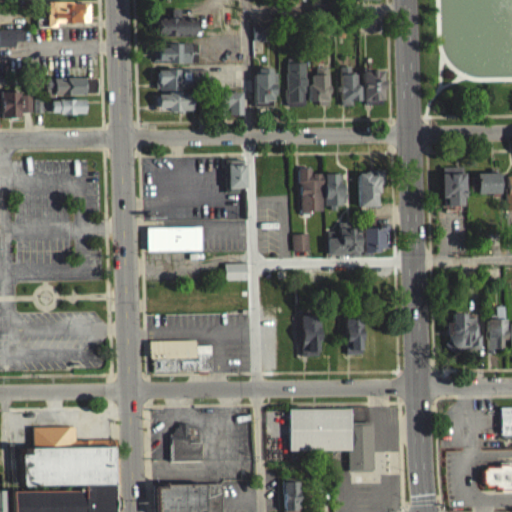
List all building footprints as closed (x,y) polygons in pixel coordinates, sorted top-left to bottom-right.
[(86,0),(86,18),(53,17),(53,24),(36,24),(36,16),(46,16),(46,0),(86,0)] [(85,10),(44,11),(44,32),(86,31),(85,10)] [(193,14),(193,34),(154,33),(155,14),(193,14)] [(192,26),(178,26),(178,17),(169,17),(169,26),(154,26),(154,43),(192,44),(192,26)] [(327,17),(327,33),(312,33),(311,17),(327,17)] [(251,23),(276,22),(276,38),(251,39),(251,23)] [(0,26),(0,43),(14,43),(14,39),(23,38),(23,29),(15,30),(14,26),(0,26)] [(264,49),(264,34),(251,33),(250,49),(264,49)] [(0,54),(13,54),(13,49),(20,49),(20,37),(0,37),(0,54)] [(196,42),(196,60),(152,60),(152,41),(196,42)] [(152,55),(152,70),(195,71),(195,51),(163,51),(163,55),(152,55)] [(302,59),(304,99),(302,101),(300,103),(297,104),(288,104),(285,103),(284,101),(283,99),(283,87),(285,86),(284,70),(285,70),(285,60),(302,59)] [(339,63),(339,81),(337,81),(337,89),(339,89),(339,102),(351,102),(350,97),(358,97),(358,79),(354,79),(354,70),(349,70),(349,63),(339,63)] [(256,65),(256,70),(253,70),(253,104),(271,104),(271,92),(272,92),(272,82),(276,82),(275,70),(270,70),(270,65),(256,65)] [(360,67),(360,96),(362,96),(363,102),(379,101),(379,96),(381,96),(380,66),(360,67)] [(155,67),(155,87),(177,87),(177,84),(188,84),(188,82),(205,82),(205,67),(155,67)] [(310,71),(310,80),(306,81),(307,97),(316,97),(316,102),(326,102),(325,89),(327,89),(327,81),(325,81),(325,71),(310,71)] [(96,74),(96,89),(82,89),(82,91),(52,91),(52,93),(46,94),(45,75),(96,74)] [(186,77),(153,77),(154,98),(187,98),(186,77)] [(94,85),(43,86),(43,103),(94,102),(94,85)] [(239,89),(239,110),(225,110),(225,103),(216,103),(216,88),(239,89)] [(1,89),(1,115),(19,115),(19,89),(1,89)] [(153,93),(153,108),(182,108),(182,106),(189,106),(189,89),(166,89),(166,91),(155,91),(155,93),(153,93)] [(21,92),(21,110),(31,109),(30,92),(21,92)] [(33,92),(33,110),(42,110),(42,92),(33,92)] [(83,95),(83,109),(72,109),(72,110),(58,110),(58,109),(45,109),(45,101),(49,101),(49,97),(57,97),(57,96),(83,95)] [(188,120),(189,101),(155,100),(155,116),(166,116),(166,119),(188,120)] [(239,122),(238,100),(216,100),(216,122),(239,122)] [(81,108),(43,108),(43,121),(82,121),(81,108)] [(223,157),(223,191),(236,191),(236,184),(243,184),(242,157),(223,157)] [(296,164),(309,164),(309,170),(320,170),(320,208),(308,208),(308,211),(299,211),(299,208),(298,208),(298,179),(296,179),(296,164)] [(380,166),(372,166),(372,169),(355,169),(356,203),(374,203),(374,189),(377,189),(377,180),(380,180),(380,166)] [(438,169),(462,169),(463,193),(461,193),(461,202),(444,203),(444,194),(439,194),(438,169)] [(474,170),(475,190),(498,189),(497,169),(474,170)] [(322,170),(322,202),(328,202),(328,207),(335,207),(335,202),(340,202),(340,200),(343,200),(343,195),(345,195),(345,184),(340,184),(340,177),(343,177),(342,172),(340,172),(340,170),(335,170),(322,170)] [(474,202),(497,201),(496,180),(474,181),(474,202)] [(511,181),(504,182),(503,218),(511,218),(511,181)] [(336,220),(336,229),(325,229),(325,252),(347,251),(347,253),(358,253),(357,224),(354,224),(353,219),(336,220)] [(387,222),(387,245),(377,245),(377,248),(369,249),(369,252),(360,252),(360,224),(378,224),(378,222),(387,222)] [(148,225),(148,229),(145,229),(145,249),(199,248),(198,224),(148,225)] [(290,231),(306,231),(307,248),(290,249),(290,231)] [(290,259),(306,259),(305,241),(289,242),(290,259)] [(223,261),(244,261),(244,277),(223,278),(223,261)] [(222,288),(243,288),(243,271),(221,271),(222,288)] [(444,319),(450,319),(450,309),(463,310),(463,315),(473,315),(472,321),(475,321),(475,331),(476,331),(476,345),(475,350),(470,352),(464,352),(455,350),(450,348),(447,346),(444,343),(444,339),(444,319)] [(297,312),(316,311),(317,337),(315,337),(316,352),(299,353),(297,312)] [(343,315),(344,352),(359,352),(358,337),(360,337),(359,315),(343,315)] [(503,316),(504,336),(499,336),(499,344),(485,345),(484,316),(503,316)] [(147,338),(147,355),(152,355),(152,369),(210,368),(209,343),(193,343),(193,338),(147,338)] [(511,404),(499,404),(499,432),(511,431),(511,404)] [(286,406),(287,448),(346,447),(346,470),(371,469),(370,419),(348,419),(348,405),(286,406)] [(169,432),(170,459),(200,458),(199,439),(187,440),(187,436),(187,420),(178,421),(169,432)] [(112,480),(111,442),(19,444),(19,482),(82,481),(112,480)] [(481,467),(481,480),(483,480),(483,482),(493,482),(493,484),(498,484),(498,487),(511,487),(511,463),(510,464),(510,462),(496,462),(496,465),(484,465),(484,467),(481,467)] [(281,477),(281,511),(298,511),(297,476),(281,477)] [(82,481),(112,480),(112,511),(11,511),(11,489),(82,487),(82,481)] [(152,483),(163,483),(163,480),(220,480),(220,511),(152,511),(152,483)]
